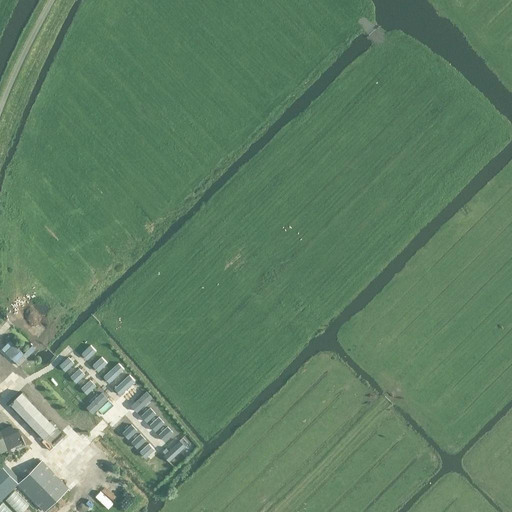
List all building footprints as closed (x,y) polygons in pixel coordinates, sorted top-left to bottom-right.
[(94,345),(82,356),(86,360),(98,349),(94,345)] [(105,356),(93,367),(97,371),(109,360),(105,356)] [(59,366),(65,372),(74,364),(68,358),(59,366)] [(116,368),(105,379),(109,383),(115,377),(120,372),(116,368)] [(80,371),(68,382),(72,386),(84,375),(80,371)] [(130,376),(115,390),(120,395),(135,382),(130,376)] [(91,382),(79,393),(83,397),(95,386),(91,382)] [(131,407),(137,413),(152,399),(146,392),(131,407)] [(56,428),(22,393),(11,404),(44,439),(56,428)] [(103,394),(91,405),(95,410),(107,399),(103,394)] [(112,403),(100,414),(104,419),(116,408),(112,403)] [(158,406),(146,416),(150,421),(162,410),(158,406)] [(124,415),(112,426),(116,430),(128,419),(124,415)] [(165,416),(153,427),(157,431),(169,420),(165,416)] [(132,424),(120,434),(124,439),(136,428),(132,424)] [(174,425),(162,436),(166,440),(178,430),(174,425)] [(0,447),(21,436),(18,430),(15,432),(12,426),(1,431),(0,431),(0,447)] [(140,432),(128,443),(132,448),(144,437),(140,432)] [(182,434),(170,444),(174,449),(186,438),(182,434)] [(148,441),(136,452),(140,456),(152,446),(148,441)] [(190,443),(178,454),(182,458),(194,447),(190,443)] [(157,450),(145,461),(149,466),(161,455),(157,450)] [(103,462),(105,458),(92,452),(90,455),(103,462)] [(165,458),(153,469),(157,473),(169,463),(165,458)] [(18,484),(45,511),(68,490),(41,462),(18,484)] [(0,500),(16,484),(0,467),(0,500)]
